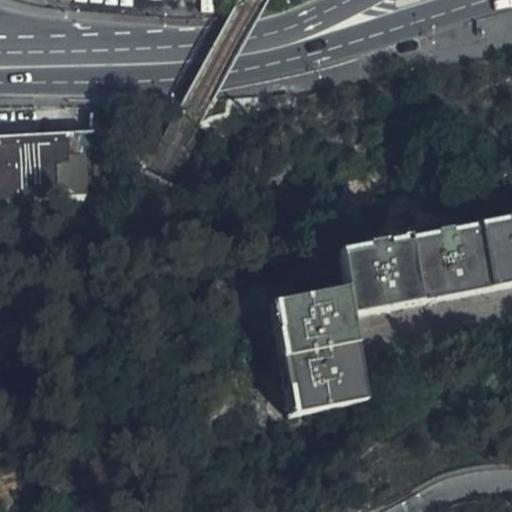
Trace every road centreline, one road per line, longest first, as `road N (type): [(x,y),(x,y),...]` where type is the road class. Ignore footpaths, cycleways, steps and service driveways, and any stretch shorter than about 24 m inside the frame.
road 1 (primary): [(0,87),(231,73),(494,0)]
road 2 (primary): [(354,0),(286,29),(208,47),(88,49)]
road 3 (residential): [(511,309),(372,340)]
